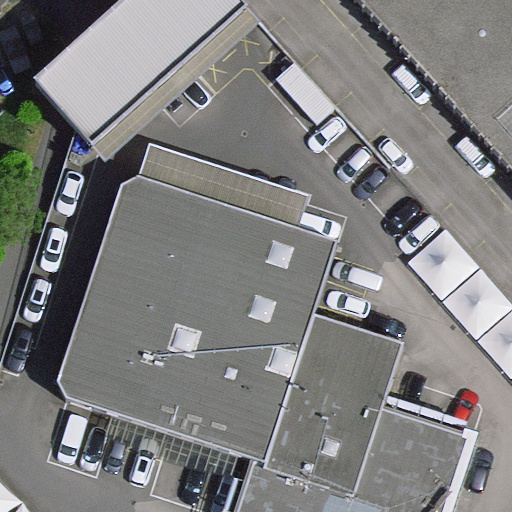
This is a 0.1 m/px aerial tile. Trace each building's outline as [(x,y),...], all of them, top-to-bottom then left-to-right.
[(251,12),(240,0),(133,0),(88,40),(36,87),(65,120),(95,153),(251,12)] [(511,0),(352,0),(511,177),(511,0)] [(341,247),(140,181),(123,189),(60,389),(72,407),(252,462),(238,511),(450,511),(476,440),(386,410),(407,348),(317,320),(341,247)] [(511,290),(454,228),(418,260),(511,363),(511,290)] [(0,511),(37,511),(0,458),(0,511)]
